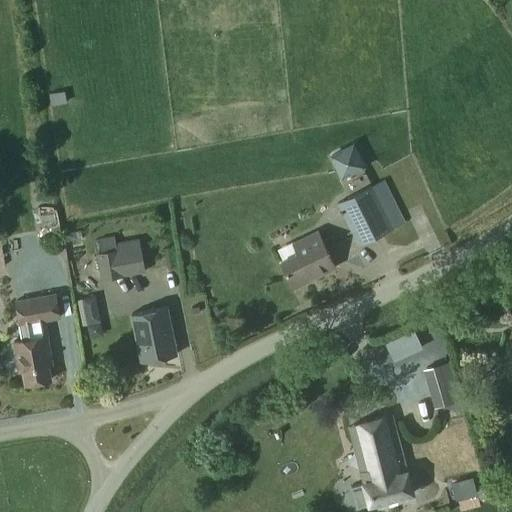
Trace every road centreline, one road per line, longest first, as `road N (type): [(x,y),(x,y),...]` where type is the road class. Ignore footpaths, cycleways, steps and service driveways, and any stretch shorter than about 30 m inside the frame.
road 1 (tertiary): [(181,399),(240,362),(467,264),(511,229)]
road 2 (tertiary): [(103,496),(181,399)]
